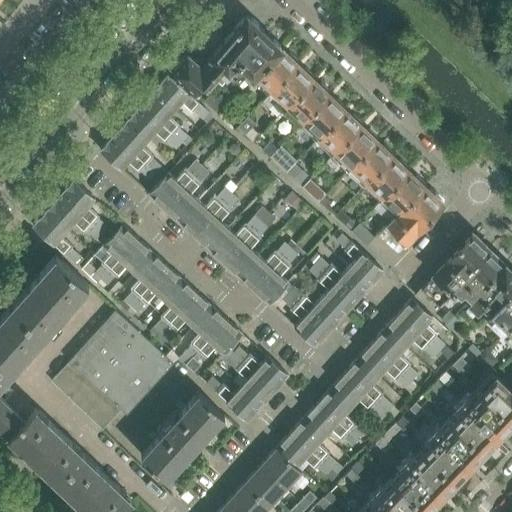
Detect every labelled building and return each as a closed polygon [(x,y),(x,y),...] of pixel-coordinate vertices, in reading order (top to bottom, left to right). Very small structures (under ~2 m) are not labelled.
[(185,53),(170,70),(195,92),(203,83),(206,85),(219,70),(225,75),(229,79),(232,81),(242,70),(252,79),(282,48),(280,47),(280,44),(275,39),(272,39),(271,38),(267,34),(263,30),(259,26),(258,24),(253,18),(251,18),(250,17),(249,18),(248,18),(245,18),(244,18),(233,29),(201,66),(193,59),(186,52),(185,53)] [(282,48),(252,79),(268,94),(297,63),(296,62),(298,60),(289,52),(287,54),(282,48)] [(268,94),(262,100),(269,106),(274,101),(284,109),(313,78),(312,77),(314,75),(305,67),(303,69),(297,63),(268,94)] [(225,75),(219,82),(223,86),(229,79),(225,75)] [(313,78),(284,109),(300,125),(329,94),(328,92),(330,90),(321,82),(319,84),(313,78)] [(204,100),(215,111),(221,105),(217,92),(216,93),(213,90),(204,100)] [(329,94),(300,125),(315,140),(345,109),(344,108),(345,106),(337,97),(335,99),(329,94)] [(226,106),(219,114),(225,120),(232,112),(226,106)] [(345,109),(315,140),(331,155),(361,124),(360,123),(361,121),(353,113),(351,115),(345,109)] [(248,115),(237,126),(245,133),(256,123),(248,115)] [(331,155),(326,160),(333,167),(338,161),(347,170),(377,139),(375,138),(377,136),(369,128),(367,130),(361,124),(331,155)] [(377,139),(347,170),(363,185),(392,155),(391,153),(393,151),(384,143),(383,145),(377,139)] [(270,141),(263,149),(270,156),(276,149),(278,148),(270,141)] [(392,155),(363,185),(379,200),(408,170),(407,169),(409,167),(400,158),(398,160),(392,155)] [(295,162),(288,171),(301,182),(308,174),(295,162)] [(379,200),(373,206),(380,213),(386,207),(394,215),(423,185),(423,184),(425,182),(416,174),(414,176),(408,170),(379,200)] [(395,215),(387,223),(407,242),(443,203),(441,201),(443,199),(434,191),(432,193),(425,186),(423,185),(395,215)] [(324,194),(319,200),(327,207),(332,201),(324,194)] [(341,208),(335,215),(351,230),(357,223),(341,208)] [(357,223),(351,230),(367,243),(372,238),(375,235),(359,221),(357,223)] [(435,271),(415,293),(434,311),(435,312),(456,290),(452,286),(488,247),(481,240),(481,237),(475,232),(473,232),(472,231),(435,271)] [(381,235),(370,247),(388,263),(398,251),(381,235)] [(488,247),(452,286),(456,290),(466,299),(470,299),(504,262),(504,260),(498,254),(496,254),(492,250),(490,248),(488,247)] [(28,284),(11,304),(44,333),(86,287),(89,283),(55,254),(37,274),(28,284)] [(504,262),(470,299),(487,314),(511,287),(511,270),(509,268),(506,265),(504,262)] [(511,287),(487,314),(503,330),(511,320),(511,287)] [(0,382),(44,333),(11,304),(0,315),(0,382)] [(448,311),(441,318),(447,323),(448,324),(454,316),(448,311)] [(454,316),(448,324),(452,327),(458,320),(454,316)] [(511,320),(503,330),(511,338),(511,320)] [(463,325),(456,332),(464,338),(470,331),(463,325)] [(470,344),(468,347),(477,357),(481,353),(472,343),(470,344)] [(481,353),(477,357),(490,368),(498,360),(485,348),(481,353)] [(69,361),(51,380),(60,389),(78,370),(69,361)] [(78,370),(60,389),(69,397),(87,377),(78,370)] [(439,376),(438,377),(447,386),(454,379),(445,370),(439,376)] [(494,373),(478,389),(511,420),(511,386),(511,388),(494,373)] [(87,377),(69,397),(77,404),(95,385),(87,377)] [(437,379),(429,387),(438,395),(445,388),(437,379)] [(95,385),(77,404),(86,412),(104,393),(95,385)] [(468,393),(461,399),(498,435),(499,434),(503,430),(505,430),(511,424),(511,422),(511,420),(478,389),(471,396),(468,393)] [(104,393),(86,412),(94,420),(113,401),(104,393)] [(0,396),(0,427),(8,435),(25,418),(21,414),(0,396)] [(411,405),(411,406),(418,413),(425,406),(418,399),(411,405)] [(458,410),(451,417),(484,449),(485,449),(487,449),(493,443),(493,441),(496,437),(498,435),(461,399),(454,406),(458,410)] [(113,401),(94,420),(103,429),(122,409),(113,401)] [(8,435),(8,436),(29,456),(35,462),(57,483),(84,454),(35,409),(31,413),(25,418),(8,435)] [(397,420),(396,421),(401,426),(403,428),(411,420),(404,413),(397,420)] [(440,421),(433,428),(470,464),(474,460),(477,460),(482,454),(482,452),(484,449),(451,417),(444,425),(440,421)] [(383,434),(382,435),(387,441),(401,426),(396,421),(383,434)] [(431,439),(423,447),(456,479),(456,478),(459,478),(464,473),(464,470),(468,466),(470,464),(433,428),(426,435),(431,439)] [(382,435),(377,441),(386,450),(391,445),(387,441),(382,435)] [(266,456),(261,463),(285,485),(300,468),(297,465),(276,446),(266,456)] [(411,451),(404,457),(413,465),(442,493),(446,490),(448,490),(454,484),(453,481),(456,479),(423,447),(415,455),(411,451)] [(84,454),(57,483),(77,502),(84,508),(87,511),(120,511),(132,499),(130,498),(84,454)] [(402,468),(394,476),(428,508),(430,508),(436,502),(436,500),(439,496),(442,493),(413,465),(404,457),(398,464),(402,468)] [(355,463),(353,465),(360,471),(366,465),(359,459),(355,463)] [(254,470),(245,480),(269,502),(285,485),(261,463),(254,470)] [(353,465),(348,470),(358,480),(363,474),(360,471),(353,465)] [(382,480),(376,487),(384,494),(401,511),(424,511),(425,511),(428,508),(394,476),(387,484),(382,480)] [(236,489),(229,498),(244,511),(272,511),(276,508),(269,502),(245,480),(236,489)] [(373,498),(366,506),(372,511),(401,511),(384,494),(376,487),(369,494),(373,498)] [(327,492),(325,494),(332,502),(338,495),(331,488),(327,492)] [(309,490),(300,499),(307,505),(316,496),(309,490)] [(325,494),(318,501),(328,509),(334,503),(332,502),(325,494)] [(223,504),(215,511),(244,511),(229,498),(223,504)] [(300,499),(290,510),(291,511),(299,511),(307,505),(300,499)]
